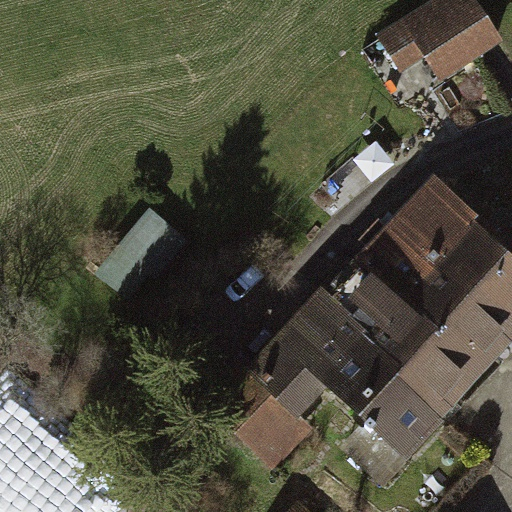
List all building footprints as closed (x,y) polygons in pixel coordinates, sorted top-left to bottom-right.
[(495,49),(463,0),(434,0),(376,38),(415,99),(495,49)] [(428,293),(478,240),(420,185),(323,292),(381,347),(428,293)] [(132,309),(188,247),(155,218),(100,281),(132,309)] [(511,272),(478,240),(428,293),(491,348),(511,321),(511,272)] [(381,347),(323,292),(222,401),(282,456),(334,400),(381,347)] [(428,293),(381,347),(441,406),(491,348),(428,293)] [(381,347),(334,400),(396,462),(441,406),(381,347)]
